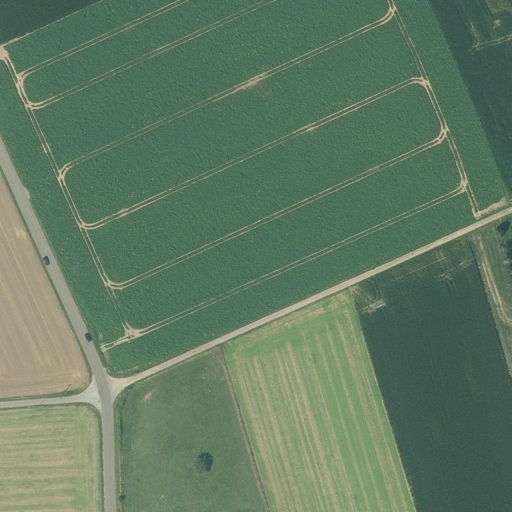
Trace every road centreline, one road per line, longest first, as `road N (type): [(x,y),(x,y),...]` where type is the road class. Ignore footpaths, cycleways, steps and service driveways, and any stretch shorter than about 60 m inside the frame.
road 1 (unclassified): [(0,149),(103,390)]
road 2 (unclassified): [(103,390),(110,511)]
